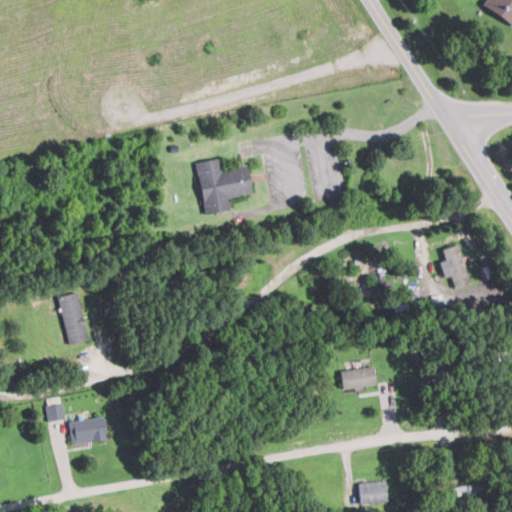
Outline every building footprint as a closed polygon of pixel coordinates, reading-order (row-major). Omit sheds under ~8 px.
[(511,24),(511,0),(484,0),(481,5),(511,24)] [(229,210),(227,196),(251,192),(246,164),(221,168),(220,157),(195,161),(204,214),(229,210)] [(439,262),(445,276),(448,274),(454,287),(470,280),(454,244),(441,250),(445,260),(439,262)] [(404,290),(406,301),(393,304),(395,314),(421,310),(417,287),(404,290)] [(77,292),(57,296),(67,343),(86,339),(77,292)] [(443,307),(442,293),(431,294),(432,308),(443,307)] [(340,369),(341,387),(374,385),(373,367),(340,369)] [(62,419),(62,403),(47,403),(47,419),(62,419)] [(106,438),(102,415),(67,421),(71,444),(106,438)] [(357,483),(360,504),(387,500),(384,479),(357,483)] [(453,495),(481,489),(480,482),(451,488),(453,495)]
